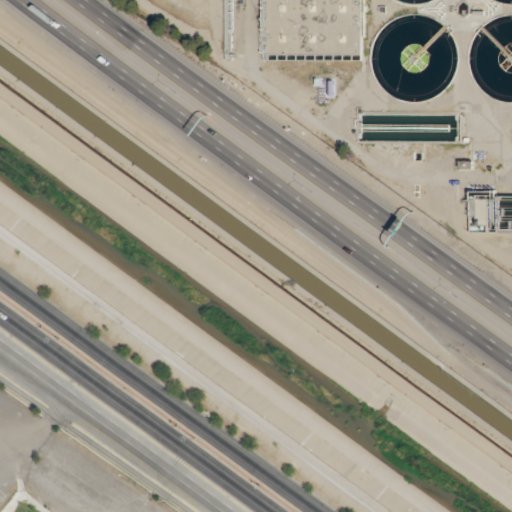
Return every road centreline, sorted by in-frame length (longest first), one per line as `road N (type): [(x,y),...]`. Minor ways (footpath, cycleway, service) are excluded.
road 1 (motorway): [(24,0),(511,357)]
road 2 (motorway): [(511,314),(81,0)]
road 3 (primary): [(302,511),(0,292)]
road 4 (primary): [(0,324),(256,511)]
road 5 (trunk): [(229,511),(0,352)]
road 6 (trunk): [(173,511),(50,423),(69,396)]
